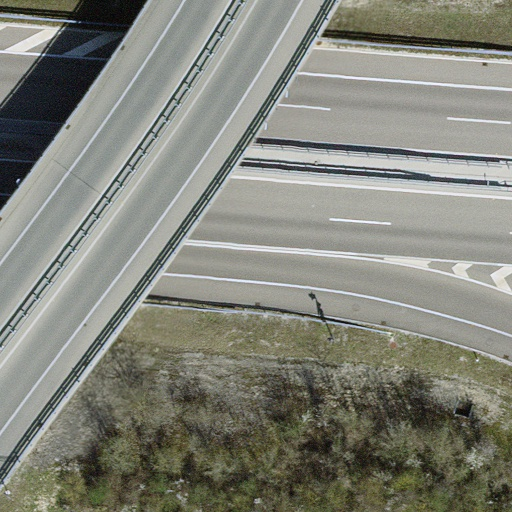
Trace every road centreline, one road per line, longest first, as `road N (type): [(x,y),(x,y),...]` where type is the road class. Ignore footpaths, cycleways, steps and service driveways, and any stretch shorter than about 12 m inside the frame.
road 1 (motorway): [(0,218),(322,271),(511,318)]
road 2 (motorway): [(0,195),(511,234)]
road 3 (motorway): [(511,121),(0,83)]
road 4 (motorway): [(0,406),(195,138),(281,0)]
road 5 (motorway): [(200,0),(0,286)]
